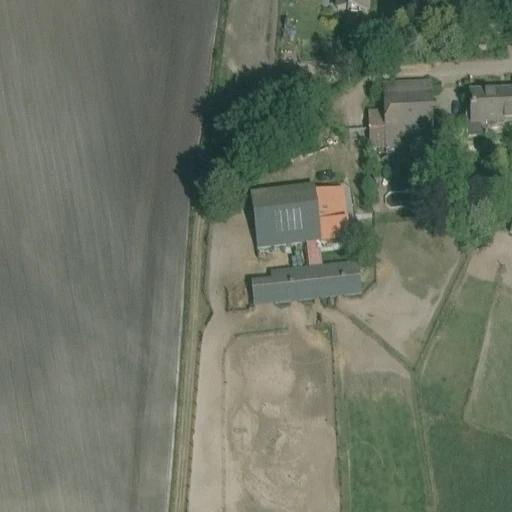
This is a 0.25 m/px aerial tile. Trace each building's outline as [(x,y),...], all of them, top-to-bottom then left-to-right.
[(337,0),(336,11),(346,11),(346,13),(350,14),(350,12),(366,13),(367,0),(337,0)] [(430,84),(404,85),(382,87),(383,112),(367,113),(368,131),(369,150),(382,150),(434,146),(430,84)] [(511,93),(470,95),(470,116),(465,116),(466,140),(487,139),(486,127),(511,126),(511,93)] [(342,192),(251,203),(257,253),(348,242),(342,192)] [(357,265),(270,274),(271,279),(273,305),(330,299),(360,296),(357,265)]
